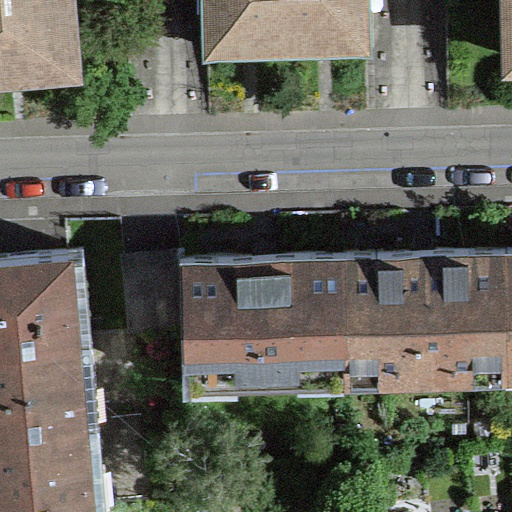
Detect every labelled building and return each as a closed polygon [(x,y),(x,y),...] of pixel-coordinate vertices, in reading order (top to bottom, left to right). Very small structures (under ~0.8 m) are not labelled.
[(22,61),(72,57),(67,0),(0,0),(0,51),(21,50),(22,61)] [(280,0),(205,0),(207,45),(241,44),(282,43),(280,0)] [(367,41),(365,0),(280,0),(282,43),(319,42),(367,41)] [(511,243),(502,244),(505,353),(511,352),(511,243)] [(454,354),(505,353),(502,244),(434,246),(434,245),(411,245),(411,246),(398,247),(343,248),(346,357),(396,356),(397,373),(455,371),(454,354)] [(0,337),(75,331),(67,247),(0,252),(0,337)] [(129,326),(130,326),(186,321),(184,252),(184,248),(123,253),(129,326)] [(238,251),(184,252),(186,321),(187,362),(237,360),(237,375),(296,373),(295,359),(346,357),(343,248),(274,250),(274,249),(252,249),(252,251),(238,251)] [(75,331),(0,337),(0,422),(82,415),(75,331)] [(0,506),(90,499),(82,415),(0,422),(0,506)] [(0,511),(90,511),(90,499),(0,506),(0,511)]
